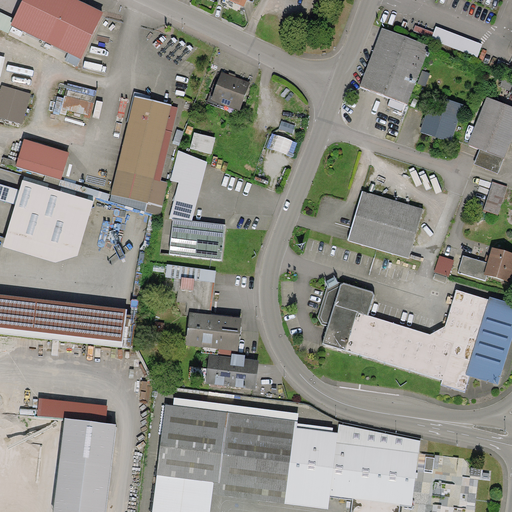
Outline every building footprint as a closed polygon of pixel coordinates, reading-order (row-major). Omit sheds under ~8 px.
[(102,16),(70,0),(25,0),(12,26),(81,60),(102,16)] [(431,48),(383,29),(360,88),(400,103),(408,106),(431,48)] [(482,46),(436,29),(432,41),(478,58),(482,46)] [(250,84),(223,74),(213,101),(240,111),(250,84)] [(178,109),(135,98),(111,196),(112,196),(111,201),(147,210),(149,204),(155,206),(174,126),(170,124),(168,123),(168,120),(171,121),(178,116),(178,109)] [(511,140),(511,108),(488,99),(469,145),(479,151),(504,160),(511,140)] [(463,106),(447,101),(442,118),(429,114),(423,133),(452,142),(463,106)] [(400,103),(394,117),(403,120),(408,106),(400,103)] [(215,138),(195,134),(191,149),(212,154),(215,138)] [(69,154),(24,141),(17,168),(61,181),(69,154)] [(479,151),(474,165),(499,174),(504,160),(479,151)] [(206,162),(189,156),(181,184),(183,185),(198,189),(206,162)] [(18,161),(3,158),(1,165),(16,168),(17,168),(18,161)] [(427,199),(365,181),(348,242),(410,260),(427,199)] [(95,203),(22,182),(20,190),(15,206),(6,234),(61,251),(73,211),(91,217),(95,203)] [(508,187),(493,182),(484,211),(498,216),(508,187)] [(0,201),(15,206),(20,190),(0,184),(0,201)] [(198,189),(183,185),(173,221),(190,222),(198,189)] [(190,222),(173,221),(169,255),(224,261),(227,226),(190,222)] [(487,281),(488,276),(505,281),(508,270),(511,271),(511,255),(494,250),(490,264),(463,256),(458,273),(487,281)] [(454,263),(441,258),(435,272),(449,277),(454,263)] [(214,271),(199,269),(197,277),(213,279),(214,271)] [(214,284),(182,278),(180,291),(182,292),(182,289),(191,291),(188,310),(208,314),(214,284)] [(346,351),(443,381),(441,386),(466,393),(472,375),(496,382),(510,333),(511,327),(511,307),(494,302),(457,290),(446,326),(430,335),(369,316),(376,296),(374,293),(344,284),(327,292),(320,318),(323,324),(328,325),(321,345),(345,353),(346,351)] [(123,313),(0,299),(0,326),(120,340),(123,313)] [(238,349),(241,321),(191,315),(188,343),(230,348),(236,349),(238,349)] [(229,360),(212,358),(209,383),(255,389),(258,364),(235,361),(236,349),(230,348),(229,360)] [(211,511),(215,485),(353,502),(352,511),(399,511),(400,507),(412,508),(419,452),(337,442),(338,434),(297,429),(298,422),(167,406),(158,477),(153,511),(211,511)] [(105,511),(116,427),(66,421),(54,511),(105,511)]
